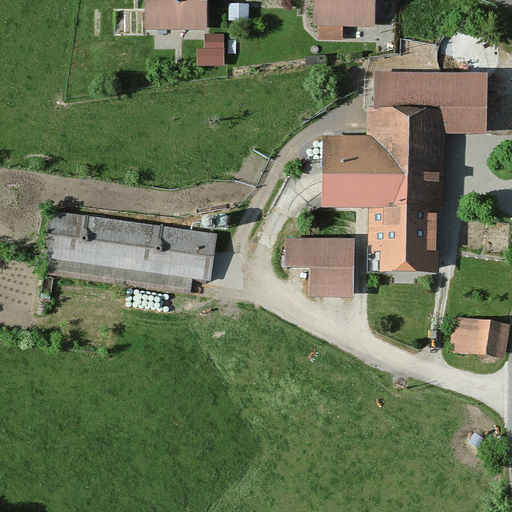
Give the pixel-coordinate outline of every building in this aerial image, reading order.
[(147,0),(150,39),(211,36),(209,0),(147,0)] [(317,0),(318,34),(381,33),(380,0),(317,0)] [(202,63),(225,63),(225,41),(203,40),(202,63)] [(370,117),(369,142),(328,141),(327,199),(376,200),(375,259),(386,259),(385,278),(444,279),(448,139),(489,140),(491,81),(379,78),(378,117),(370,117)] [(215,239),(52,219),(46,267),(209,287),(215,239)] [(314,305),(356,303),(354,246),(289,248),(290,276),(313,275),(314,305)] [(511,329),(457,324),(453,357),(508,362),(511,329)]
